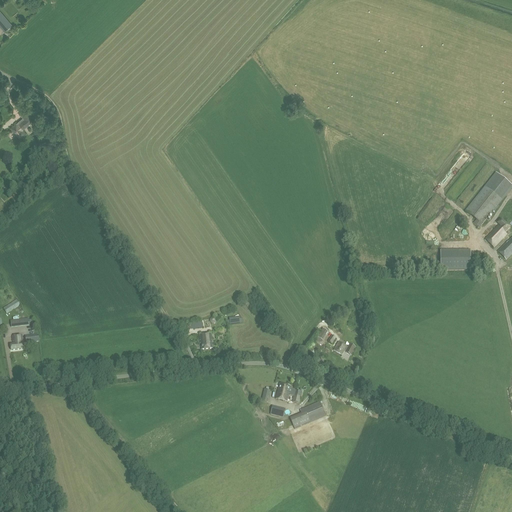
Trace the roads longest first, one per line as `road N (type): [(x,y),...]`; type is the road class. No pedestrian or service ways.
road 1 (unclassified): [(511,457),(259,361),(0,389)]
road 2 (track): [(195,367),(70,164),(60,114),(36,90)]
road 3 (track): [(70,381),(182,511)]
